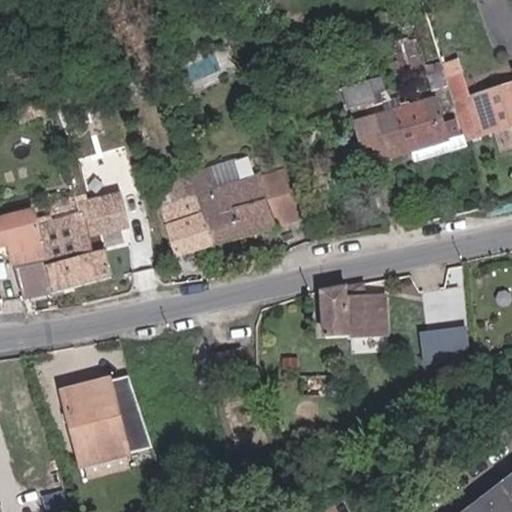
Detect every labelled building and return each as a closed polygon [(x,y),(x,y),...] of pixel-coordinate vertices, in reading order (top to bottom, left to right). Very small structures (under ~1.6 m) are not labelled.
[(385,73),(343,87),(351,112),(393,98),(385,73)] [(469,74),(454,79),(458,92),(469,128),(474,140),(506,130),(511,149),(511,148),(511,87),(477,99),(469,74)] [(457,140),(444,96),(363,121),(374,164),(457,140)] [(260,155),(215,169),(221,188),(266,174),(260,155)] [(215,169),(176,182),(182,201),(168,205),(185,257),(302,219),(285,167),(266,174),(221,188),(215,169)] [(120,277),(111,240),(102,242),(100,236),(109,233),(134,227),(126,194),(85,204),(86,211),(46,221),(56,261),(22,269),(30,299),(63,291),(120,277)] [(56,261),(46,221),(43,210),(1,220),(8,246),(16,244),(22,269),(56,261)] [(330,290),(334,340),(395,335),(392,296),(358,297),(358,287),(330,290)] [(471,326),(422,327),(423,353),(471,352),(471,326)] [(248,350),(216,357),(222,389),(254,382),(248,350)] [(156,449),(134,375),(65,395),(86,468),(90,467),(93,479),(132,468),(129,457),(156,449)] [(511,511),(511,484),(473,511),(511,511)]
